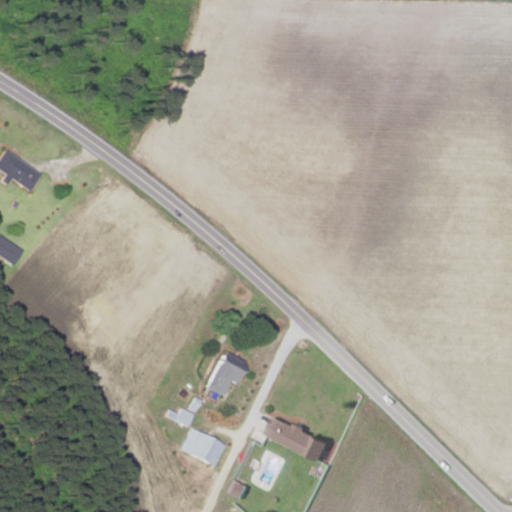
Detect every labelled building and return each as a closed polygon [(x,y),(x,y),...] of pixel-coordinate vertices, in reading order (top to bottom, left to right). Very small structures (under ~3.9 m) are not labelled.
[(0,172),(2,173),(0,176),(26,192),(38,173),(0,149),(0,172)] [(19,249),(0,238),(0,258),(9,264),(19,249)] [(233,383),(243,363),(221,351),(203,387),(219,396),(227,380),(233,383)] [(165,409),(162,416),(184,426),(190,413),(178,407),(175,413),(165,409)] [(273,416),(264,434),(319,461),(328,442),(273,416)] [(212,466),(222,444),(189,428),(178,450),(212,466)] [(225,494),(241,498),(245,485),(230,480),(225,494)]
